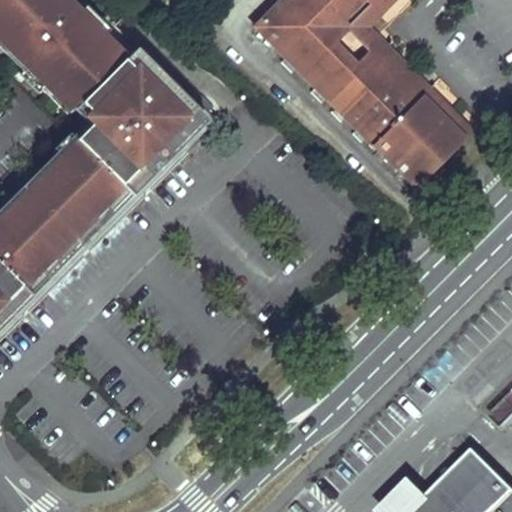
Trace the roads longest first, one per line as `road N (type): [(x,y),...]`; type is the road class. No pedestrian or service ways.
road 1 (primary): [(337,386),(511,212)]
road 2 (primary): [(337,386),(260,440),(183,511)]
road 3 (primary): [(210,511),(337,386)]
